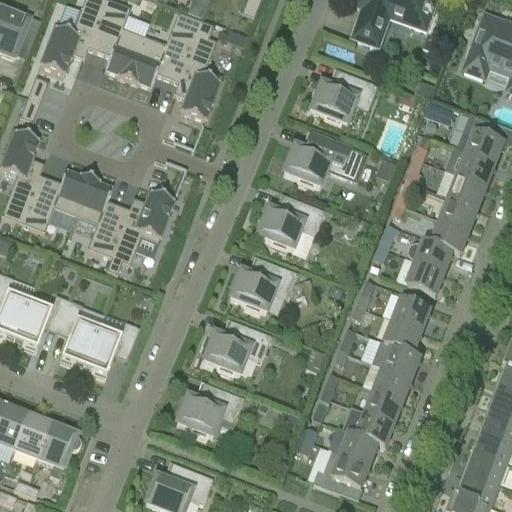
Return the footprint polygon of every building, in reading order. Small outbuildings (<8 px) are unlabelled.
[(38,72),(62,82),(63,81),(66,72),(68,66),(70,62),(72,62),(81,66),(104,6),(87,0),(85,0),(70,40),(53,33),(53,34),(38,72)] [(251,0),(247,0),(239,21),(252,26),(261,4),(251,0)] [(360,0),(359,7),(364,9),(351,44),(378,54),(391,18),(410,25),(408,31),(427,38),(434,20),(431,19),(437,0),(360,0)] [(104,6),(81,66),(82,67),(87,55),(108,64),(103,77),(116,82),(115,83),(125,87),(142,44),(121,36),(126,22),(129,16),(104,6)] [(29,23),(0,11),(0,58),(14,63),(29,23)] [(142,44),(125,87),(136,91),(136,90),(149,95),(154,81),(176,90),(171,101),(172,102),(200,29),(176,20),(164,52),(142,44)] [(463,76),(484,85),(491,68),(511,76),(511,91),(509,99),(511,99),(511,32),(505,30),(505,29),(484,21),(463,76)] [(200,29),(172,102),(182,105),(184,106),(179,118),(203,128),(203,127),(207,118),(209,112),(218,89),(220,84),(203,78),(214,49),(206,46),(211,33),(200,29)] [(366,119),(376,93),(336,77),(331,90),(332,91),(331,95),(317,89),(311,102),(314,103),(308,117),(323,123),(321,127),(337,133),(339,129),(344,131),(352,113),(366,119)] [(33,84),(25,105),(39,110),(47,89),(33,84)] [(421,89),(417,101),(428,105),(433,93),(421,89)] [(402,98),(398,107),(412,112),(416,103),(402,98)] [(25,105),(18,125),(31,130),(39,110),(25,105)] [(494,171),(503,148),(496,145),(500,134),(469,122),(456,156),(466,160),(494,171)] [(203,152),(207,141),(186,133),(182,144),(203,152)] [(0,170),(0,177),(15,183),(0,221),(0,223),(18,230),(41,171),(31,167),(30,166),(31,162),(34,155),(37,147),(13,137),(13,138),(0,170)] [(349,155),(309,140),(304,153),(306,154),(304,157),(290,152),(285,165),(287,166),(282,180),(296,186),(295,190),(311,196),(312,192),(317,194),(325,175),(329,177),(350,185),(355,173),(361,160),(349,155)] [(421,169),(426,157),(417,154),(413,165),(421,169)] [(453,155),(444,178),(457,183),(486,194),(494,171),(466,160),(456,156),(453,155)] [(408,177),(404,188),(416,192),(420,181),(417,180),(421,169),(413,165),(408,177)] [(376,183),(392,190),(399,173),(382,166),(376,183)] [(41,171),(18,230),(42,240),(52,215),(73,224),(88,185),(78,181),(77,181),(77,182),(65,177),(64,177),(59,190),(38,182),(42,171),(41,171)] [(477,216),(486,194),(457,183),(449,205),(477,216)] [(88,185),(73,224),(94,232),(89,245),(85,256),(109,265),(132,205),(131,205),(127,217),(105,208),(111,195),(110,195),(98,190),(98,189),(88,185)] [(413,198),(416,192),(404,188),(396,210),(404,213),(410,197),(413,198)] [(109,265),(104,278),(115,282),(120,270),(128,273),(139,244),(156,251),(158,246),(167,223),(169,216),(172,207),(173,207),(148,198),(144,210),(142,209),(132,205),(109,265)] [(312,244),(322,218),(282,202),(277,215),(279,216),(278,220),(263,214),(258,228),(260,228),(255,243),(270,248),(268,252),(284,259),(285,254),(290,256),(298,238),(312,244)] [(440,227),(468,238),(477,216),(449,205),(446,211),(441,213),(438,220),(441,225),(440,227)] [(399,225),(404,213),(396,210),(391,222),(399,225)] [(459,261),(468,238),(440,227),(431,249),(424,246),(424,247),(459,261)] [(362,230),(358,240),(369,244),(374,234),(362,230)] [(387,232),(378,255),(386,258),(393,241),(396,242),(399,236),(395,235),(387,232)] [(415,269),(443,280),(452,259),(459,261),(424,247),(421,253),(418,251),(414,251),(410,253),(408,260),(409,263),(412,266),(416,267),(415,269)] [(382,270),(386,258),(378,255),(374,267),(382,270)] [(285,306),(295,281),(255,265),(250,278),(252,279),(251,283),(236,277),(231,290),(234,291),(228,305),(243,311),(241,315),(257,321),(259,317),(264,319),(271,301),(285,306)] [(434,303),(443,280),(415,269),(406,292),(434,303)] [(0,281),(0,344),(1,343),(12,347),(27,308),(33,294),(11,286),(0,281)] [(334,290),(330,300),(340,304),(344,294),(334,290)] [(139,299),(135,309),(146,313),(150,303),(139,299)] [(364,316),(368,305),(360,301),(356,313),(364,316)] [(56,336),(67,308),(54,302),(48,316),(27,308),(12,347),(23,351),(23,354),(33,358),(44,331),(56,336)] [(421,338),(430,315),(401,304),(392,328),(421,338)] [(67,308),(56,336),(69,340),(58,368),(69,372),(70,370),(81,374),(97,335),(102,321),(80,313),(67,308)] [(359,328),(364,316),(356,313),(351,325),(359,328)] [(259,369),(269,343),(229,327),(224,341),(226,341),(224,345),(210,340),(204,353),(207,353),(201,368),(216,373),(214,377),(230,384),(232,380),(237,382),(244,363),(259,369)] [(420,364),(420,363),(412,360),(421,338),(392,328),(384,350),(420,364)] [(126,363),(137,335),(123,329),(118,343),(97,335),(81,374),(93,379),(92,381),(103,385),(113,358),(126,363)] [(346,361),(351,349),(343,346),(338,358),(346,361)] [(411,386),(420,364),(384,350),(380,348),(371,371),(383,375),(411,386)] [(511,350),(503,372),(511,375),(511,350)] [(312,356),(304,375),(317,380),(324,361),(312,356)] [(342,373),(346,361),(338,358),(334,370),(342,373)] [(511,400),(511,375),(503,372),(498,386),(501,387),(498,395),(511,400)] [(402,408),(411,386),(383,375),(374,397),(402,408)] [(232,431),(242,406),(202,390),(197,403),(199,404),(197,408),(183,402),(178,415),(180,416),(175,430),(189,436),(188,440),(204,446),(205,442),(210,444),(217,426),(232,431)] [(329,406),(334,394),(325,391),(321,403),(329,406)] [(492,401),(486,415),(511,424),(511,400),(498,395),(495,403),(492,401)] [(393,431),(402,408),(374,397),(365,420),(393,431)] [(324,417),(329,406),(321,403),(316,414),(324,417)] [(0,467),(7,470),(12,456),(25,423),(21,421),(22,420),(12,416),(11,418),(0,413),(0,467)] [(385,453),(393,431),(365,420),(350,414),(342,436),(338,434),(337,435),(385,453)] [(511,448),(511,424),(486,415),(481,428),(484,429),(481,437),(511,448)] [(282,417),(279,425),(289,429),(287,434),(295,437),(299,424),(282,417)] [(36,466),(49,433),(38,428),(39,427),(29,423),(28,424),(25,423),(12,456),(20,460),(36,466)] [(49,433),(36,466),(51,472),(47,482),(57,486),(61,476),(69,456),(71,456),(72,456),(74,456),(75,455),(76,455),(77,453),(78,452),(79,451),(79,449),(79,448),(79,446),(78,445),(77,444),(76,443),(74,442),(70,441),(71,439),(61,435),(60,437),(49,433)] [(312,450),(316,439),(308,435),(303,447),(312,450)] [(329,457),(330,458),(340,462),(369,473),(377,451),(384,454),(385,453),(337,435),(329,457)] [(511,455),(511,448),(481,437),(478,445),(476,444),(470,457),(506,471),(511,455)] [(307,462),(312,450),(303,447),(299,459),(307,462)] [(498,492),(506,471),(470,457),(465,471),(468,472),(465,480),(498,492)] [(369,473),(340,462),(330,458),(322,480),(317,478),(312,490),(341,501),(345,490),(360,496),(369,473)] [(200,511),(211,486),(171,470),(166,483),(168,484),(166,488),(152,482),(146,495),(149,496),(144,511),(147,511),(183,511),(186,506),(200,511)] [(490,511),(498,492),(465,480),(462,488),(459,487),(454,500),(485,511),(490,511)] [(23,500),(26,492),(14,487),(11,496),(23,500)] [(33,505),(37,496),(26,492),(23,500),(33,505)] [(9,511),(11,511),(14,504),(4,500),(0,509),(9,511)] [(485,511),(454,500),(449,511),(485,511)]
